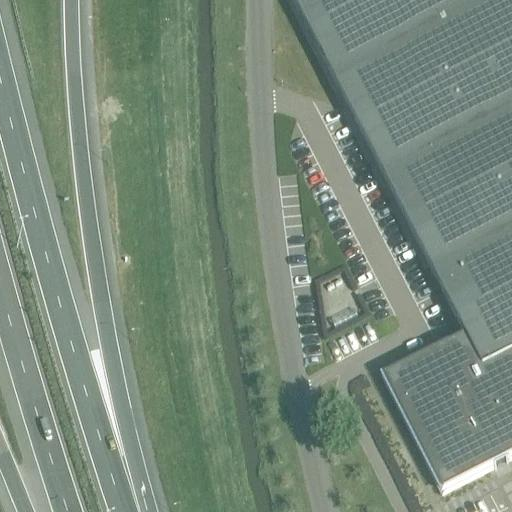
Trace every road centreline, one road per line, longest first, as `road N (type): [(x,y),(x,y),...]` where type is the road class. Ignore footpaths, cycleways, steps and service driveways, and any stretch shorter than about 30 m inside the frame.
road 1 (motorway): [(140,511),(90,221),(73,0)]
road 2 (motorway): [(129,511),(61,307),(0,65)]
road 3 (motorway): [(0,281),(70,511)]
